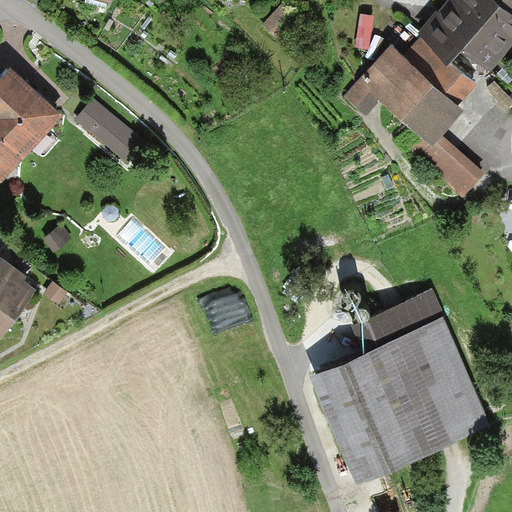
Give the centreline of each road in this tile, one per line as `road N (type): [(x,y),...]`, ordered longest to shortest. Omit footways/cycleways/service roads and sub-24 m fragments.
road 1 (residential): [(338,511),(221,201),(191,150),(9,0)]
road 2 (track): [(0,377),(240,258)]
